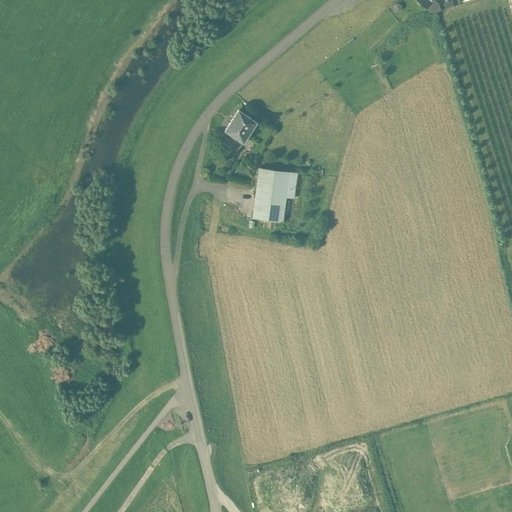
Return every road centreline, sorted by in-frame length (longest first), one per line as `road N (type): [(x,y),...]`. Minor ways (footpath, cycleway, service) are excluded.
road 1 (unclassified): [(215,511),(167,266),(175,170),(215,104),(335,0)]
road 2 (track): [(186,383),(159,389),(64,484),(46,485),(0,440)]
